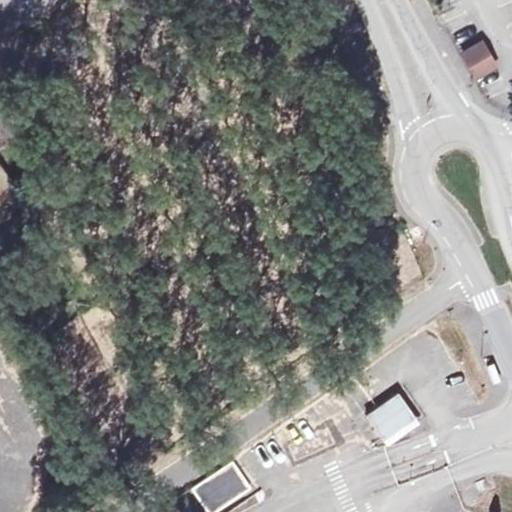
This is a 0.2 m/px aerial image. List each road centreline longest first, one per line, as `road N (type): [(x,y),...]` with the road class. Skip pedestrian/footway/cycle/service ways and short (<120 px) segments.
road 1 (unclassified): [(477,272),(124,511)]
road 2 (secondary): [(419,139),(412,159),(419,196),(467,247),(477,272)]
road 3 (secondary): [(511,243),(501,157),(474,127)]
road 4 (secondary): [(474,127),(395,28)]
